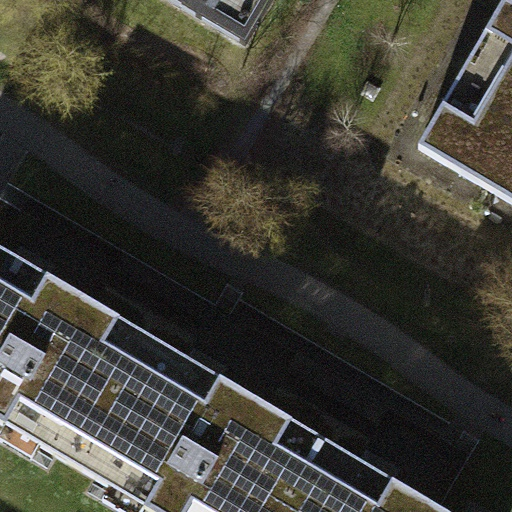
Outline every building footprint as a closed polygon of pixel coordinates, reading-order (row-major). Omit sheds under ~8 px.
[(274,0),(165,0),(246,47),(274,0)] [(511,0),(506,0),(419,151),(511,204),(511,0)] [(0,423),(75,467),(151,339),(0,250),(0,423)] [(150,511),(284,511),(325,442),(151,339),(75,467),(150,511)] [(443,511),(325,442),(284,511),(443,511)]
